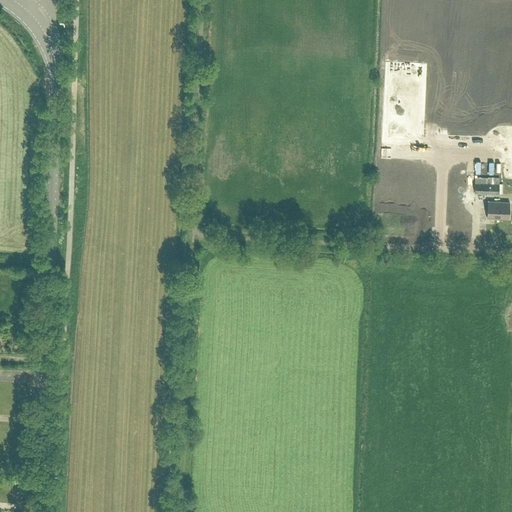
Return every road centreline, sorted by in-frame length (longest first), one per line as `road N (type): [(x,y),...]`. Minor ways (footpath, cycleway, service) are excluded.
road 1 (secondary): [(40,511),(55,86),(52,50),(34,17)]
road 2 (unclassified): [(511,253),(339,242)]
